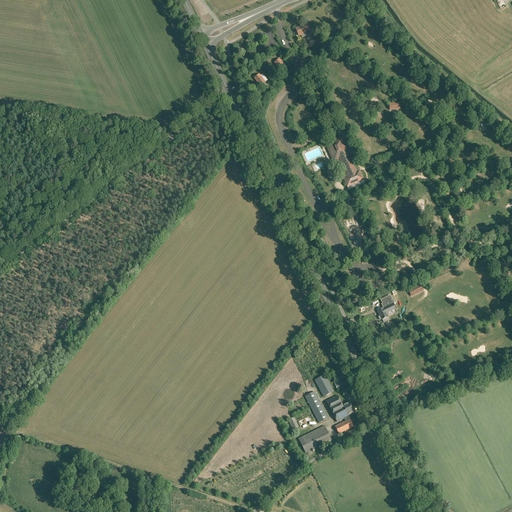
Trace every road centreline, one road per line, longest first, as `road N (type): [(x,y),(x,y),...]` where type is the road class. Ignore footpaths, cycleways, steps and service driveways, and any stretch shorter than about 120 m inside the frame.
road 1 (secondary): [(386,421),(228,93)]
road 2 (tertiary): [(0,265),(228,93)]
road 3 (track): [(0,427),(256,511)]
road 4 (track): [(511,158),(437,94),(403,76),(373,39),(359,36),(343,49),(335,70),(341,80)]
road 5 (track): [(375,177),(400,251),(425,286),(408,307),(415,327),(403,343),(423,385)]
road 6 (track): [(387,181),(428,180),(456,233),(382,258),(384,268)]
road 7 (track): [(426,291),(474,274),(488,302),(442,326),(429,301)]
road 8 (unclassified): [(386,421),(305,464),(253,511)]
road 9 (track): [(369,164),(372,147),(344,108),(341,80),(350,74),(378,95)]
